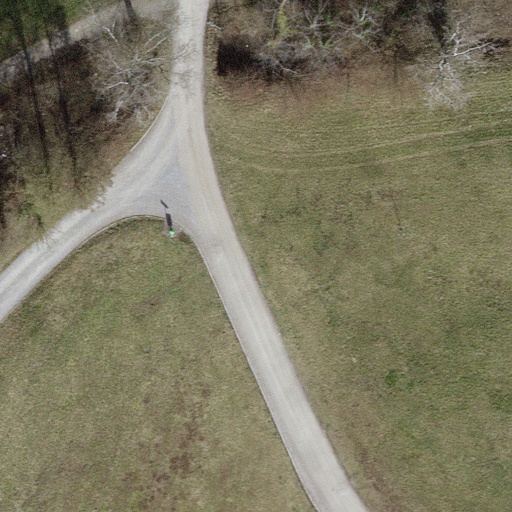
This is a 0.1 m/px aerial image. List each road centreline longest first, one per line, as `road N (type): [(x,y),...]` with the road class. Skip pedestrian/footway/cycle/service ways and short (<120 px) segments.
road 1 (track): [(165,148),(336,511)]
road 2 (track): [(0,285),(165,148),(184,89),(195,0)]
